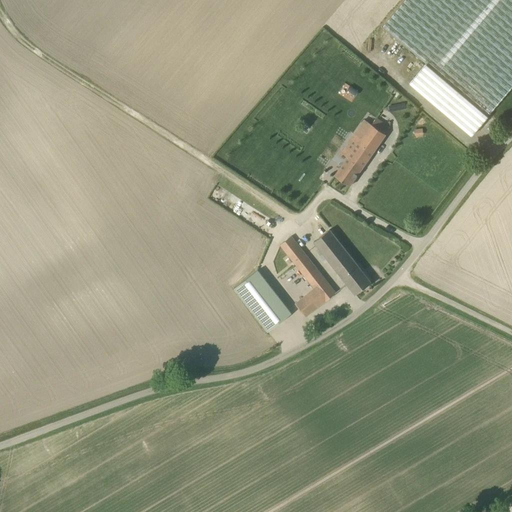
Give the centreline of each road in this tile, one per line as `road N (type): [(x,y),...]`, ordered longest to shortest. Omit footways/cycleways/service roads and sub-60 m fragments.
road 1 (unclassified): [(0,447),(165,387),(261,367),(341,329),(398,277)]
road 2 (track): [(303,226),(21,36),(0,3)]
road 3 (unclassified): [(419,247),(511,134)]
road 4 (unclassified): [(419,247),(327,196),(303,226)]
road 5 (unclassified): [(511,333),(398,277)]
